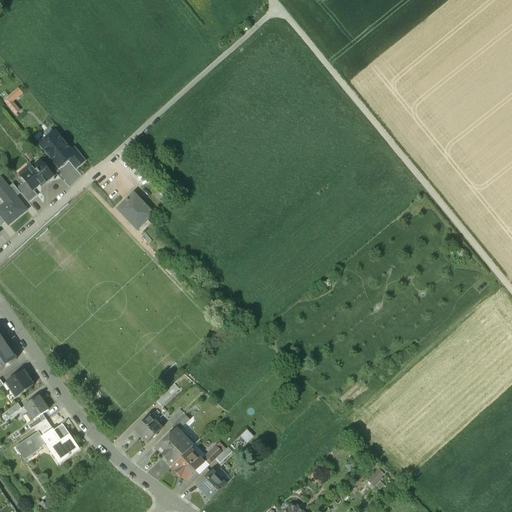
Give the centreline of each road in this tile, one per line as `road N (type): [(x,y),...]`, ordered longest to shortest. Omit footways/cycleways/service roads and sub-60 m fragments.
road 1 (track): [(511,293),(270,0)]
road 2 (residential): [(0,258),(277,8)]
road 3 (residential): [(0,306),(63,407),(167,501)]
